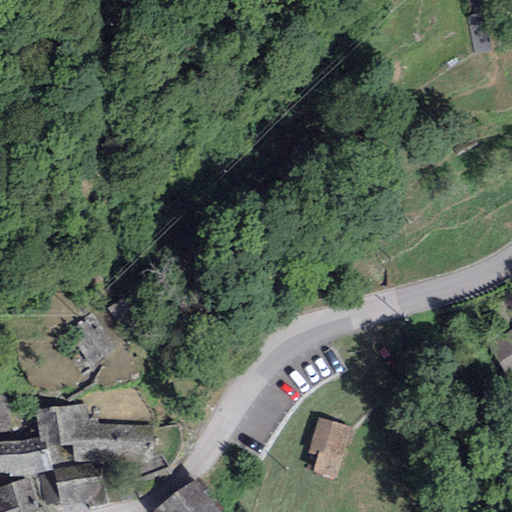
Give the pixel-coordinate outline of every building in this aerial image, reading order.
[(92,316),(62,335),(84,371),(114,352),(92,316)] [(511,328),(488,343),(509,378),(511,376),(511,328)] [(2,391),(0,391),(0,431),(10,429),(2,391)] [(87,409),(38,411),(40,448),(46,448),(46,451),(73,450),(89,449),(88,431),(87,409)] [(350,432),(319,423),(310,452),(323,455),(317,473),(336,478),(350,432)] [(150,428),(88,431),(89,449),(73,450),(74,462),(152,461),(150,428)] [(38,443),(0,451),(0,482),(44,473),(38,443)] [(107,504),(92,465),(54,470),(61,504),(85,501),(89,508),(107,504)] [(216,511),(195,481),(153,511),(154,511),(216,511)] [(37,511),(27,484),(0,493),(0,511),(48,511),(37,511)]
